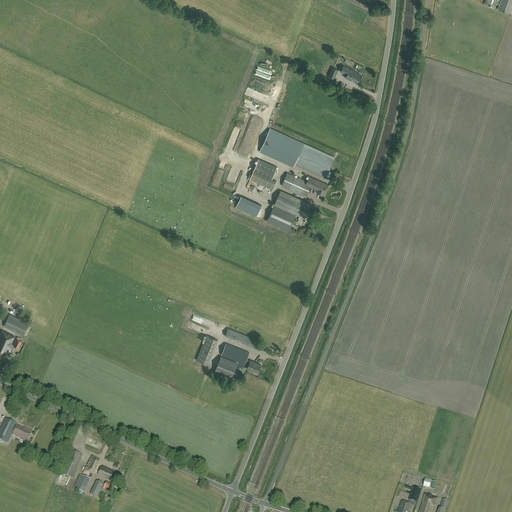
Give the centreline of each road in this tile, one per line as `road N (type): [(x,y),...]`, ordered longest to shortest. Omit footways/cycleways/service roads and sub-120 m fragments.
road 1 (unclassified): [(265,504),(402,151),(428,0)]
road 2 (unclassified): [(232,491),(369,138),(393,0)]
road 3 (track): [(343,213),(278,185),(283,166),(255,152),(285,64),(151,0)]
road 4 (unclassified): [(232,491),(0,381)]
